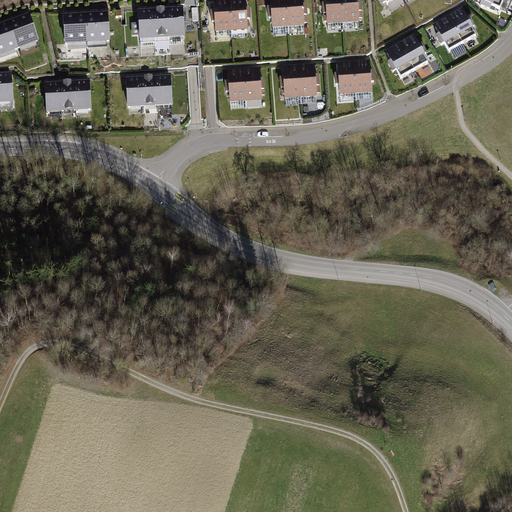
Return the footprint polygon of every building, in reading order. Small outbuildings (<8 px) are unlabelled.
[(274,22),(274,30),(289,29),(288,0),(272,1),(273,11),(268,11),(269,22),(274,22)] [(290,29),(305,28),(304,19),(309,19),(308,8),(304,9),(303,0),(288,0),(290,29)] [(329,23),(329,26),(344,25),(342,0),(327,0),(328,7),(323,7),(324,23),(329,23)] [(342,0),(344,25),(360,24),(359,21),(364,21),(363,5),(359,5),(358,0),(342,0)] [(493,8),(501,11),(505,0),(474,0),(483,4),(481,8),(491,12),(493,8)] [(233,33),(248,32),(247,23),(252,23),(251,12),(247,13),(246,3),(231,4),(233,33)] [(217,25),(217,34),(232,32),(230,4),(215,5),(216,15),(211,15),(212,26),(217,25)] [(169,41),(170,41),(168,11),(154,12),(155,42),(156,42),(156,52),(169,51),(169,41)] [(170,41),(184,41),(183,11),(168,11),(170,41)] [(141,43),(155,42),(154,12),(139,13),(140,24),(133,24),(132,25),(132,36),(134,37),(140,37),(141,43)] [(463,46),(476,39),(472,31),(476,29),(471,20),(467,22),(463,13),(449,20),(463,46)] [(109,14),(87,16),(89,45),(110,44),(109,14)] [(20,51),(41,43),(30,16),(10,24),(20,51)] [(87,16),(65,17),(67,46),(89,45),(87,16)] [(445,46),(449,53),(463,46),(449,21),(436,28),(440,36),(436,38),(441,48),(445,46)] [(0,58),(0,59),(20,51),(10,24),(0,27),(0,58)] [(415,73),(428,65),(424,58),(429,56),(423,47),(420,49),(415,40),(401,47),(415,73)] [(398,73),(402,80),(415,73),(401,47),(388,55),(392,63),(388,65),(394,75),(398,73)] [(357,96),(372,95),(372,87),(376,86),(375,76),(371,76),(370,66),(355,67),(357,96)] [(341,89),(342,97),(357,96),(355,67),(340,68),(340,78),(336,78),(337,89),(341,89)] [(302,99),(317,98),(317,90),(321,90),(321,79),(316,80),(316,70),(300,71),(302,99)] [(286,92),(287,101),(302,100),(300,71),(285,72),(285,82),(281,82),(282,93),(286,92)] [(247,103),(262,102),(262,94),(266,94),(266,83),(261,83),(260,74),(245,75),(247,103)] [(15,105),(14,75),(0,76),(0,99),(0,106),(0,111),(15,110),(15,105)] [(231,96),(232,104),(247,103),(245,75),(230,76),(230,85),(226,86),(227,96),(231,96)] [(158,109),(172,108),(171,78),(156,79),(158,109)] [(143,110),(157,109),(156,79),(141,80),(143,110)] [(128,111),(143,110),(141,80),(127,80),(128,111)] [(78,113),(93,112),(91,82),(76,83),(78,113)] [(63,114),(78,113),(76,83),(62,84),(63,114)] [(49,115),(63,114),(62,84),(47,85),(49,115)]
